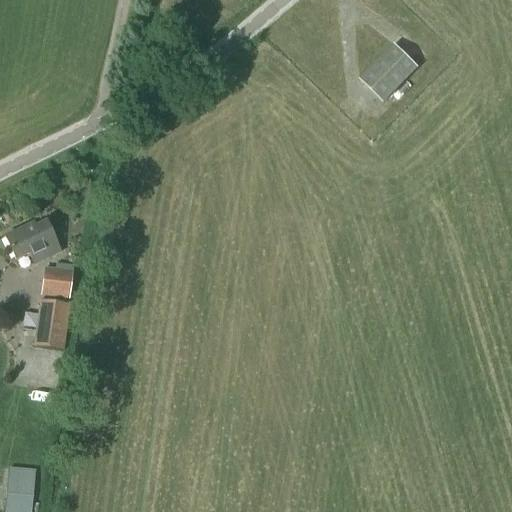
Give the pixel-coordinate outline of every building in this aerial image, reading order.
[(394,47),(359,82),(382,105),(417,69),(394,47)] [(59,255),(45,223),(20,234),(19,231),(3,238),(14,262),(28,256),(33,267),(59,255)] [(70,273),(44,270),(40,297),(67,300),(70,273)] [(68,306),(40,301),(33,348),(61,353),(68,306)] [(30,511),(34,473),(8,471),(3,511),(30,511)]
